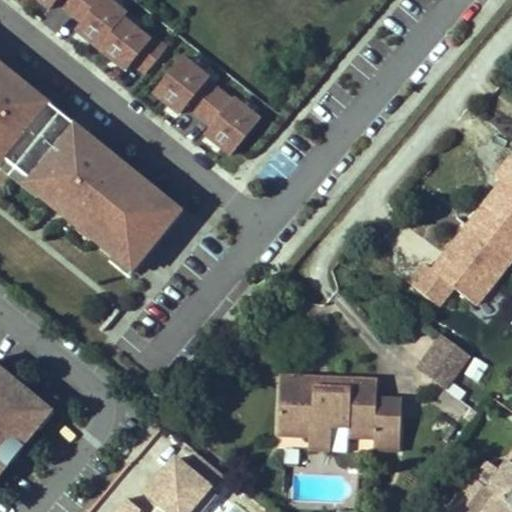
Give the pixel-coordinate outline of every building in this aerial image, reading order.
[(34,0),(141,80),(170,42),(115,0),(34,0)] [(232,157),(262,115),(178,54),(148,96),(232,157)] [(0,165),(49,102),(0,63),(0,165)] [(129,275),(183,210),(73,120),(19,185),(129,275)] [(510,260),(496,249),(511,228),(511,208),(494,194),(446,254),(488,289),(510,260)] [(418,264),(405,291),(443,309),(456,281),(418,264)] [(432,348),(459,369),(469,356),(441,335),(432,348)] [(417,368),(445,388),(449,383),(459,369),(432,348),(417,368)] [(476,382),(485,370),(473,359),(463,373),(476,382)] [(0,365),(0,474),(54,409),(0,365)] [(292,375),(281,374),(280,392),(291,393),(292,375)] [(375,397),(376,387),(376,380),(364,379),(292,375),(291,393),(280,392),(278,435),(309,437),(330,439),(331,426),(349,427),(349,437),(374,438),(374,447),(399,449),(400,422),(374,421),(375,397)] [(449,383),(445,388),(459,399),(463,393),(449,383)] [(401,398),(389,398),(375,397),(374,421),(400,422),(401,407),(401,398)] [(330,439),(309,437),(309,449),(329,451),(330,439)] [(173,453),(142,492),(166,511),(202,511),(220,491),(173,453)] [(511,511),(511,454),(487,489),(493,494),(481,511),(482,511),(511,511)] [(133,511),(123,503),(115,511),(133,511)]
